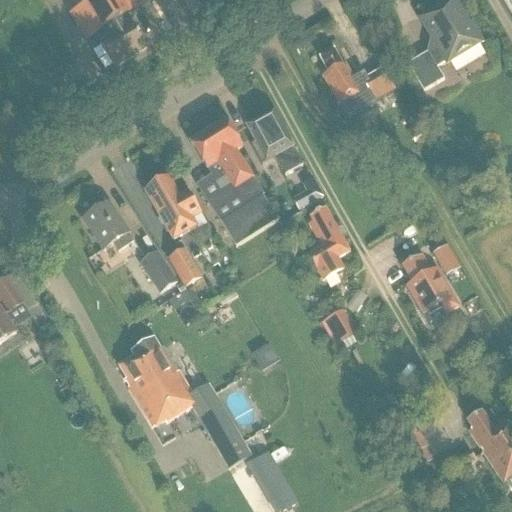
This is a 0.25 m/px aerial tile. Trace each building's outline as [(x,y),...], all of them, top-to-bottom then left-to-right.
[(124,21),(145,8),(140,0),(97,0),(71,16),(87,43),(104,33),(108,40),(100,45),(115,70),(147,50),(132,26),(128,28),(124,21)] [(181,0),(193,18),(219,1),(218,0),(181,0)] [(437,69),(481,43),(471,27),(468,28),(454,4),(423,22),(435,42),(433,43),(431,50),(432,51),(407,66),(423,94),(444,81),(437,69)] [(334,52),(320,60),(331,79),(325,82),(339,106),(340,106),(345,115),(350,125),(377,111),(373,103),(394,91),(383,72),(366,81),(363,74),(353,80),(345,65),(342,67),(334,52)] [(285,177),(302,168),(292,149),(292,148),(274,113),(247,128),(266,162),(275,158),(285,177)] [(200,192),(215,216),(236,250),(278,223),(262,197),(263,197),(253,180),(236,153),(242,149),(225,121),(190,143),(207,171),(209,170),(217,182),(200,192)] [(169,180),(145,194),(173,242),(197,228),(192,221),(201,215),(188,192),(179,198),(169,180)] [(314,181),(302,187),(312,206),(324,200),(314,181)] [(118,255),(134,245),(128,237),(129,236),(108,206),(84,222),(104,252),(113,247),(118,255)] [(322,280),(326,282),(341,274),(342,269),(338,262),(350,255),(341,240),(346,238),(341,230),(337,232),(325,212),(311,220),(313,224),(309,226),(322,250),(309,257),(317,272),(318,272),(322,280)] [(461,271),(448,248),(433,256),(447,279),(458,273),(461,271)] [(201,280),(185,253),(170,262),(186,289),(201,280)] [(154,258),(140,267),(160,297),(178,285),(158,255),(154,258)] [(406,289),(423,317),(440,307),(446,316),(458,309),(437,271),(432,274),(422,257),(402,268),(412,285),(406,289)] [(17,274),(7,280),(23,307),(39,330),(48,325),(17,274)] [(0,300),(9,315),(23,307),(7,280),(0,284),(0,300)] [(0,309),(0,346),(17,335),(1,309),(0,309)] [(335,346),(357,336),(344,311),(323,323),(335,346)] [(196,420),(228,472),(251,459),(207,387),(192,397),(164,351),(160,353),(153,342),(132,354),(135,359),(120,369),(127,381),(125,383),(153,430),(164,424),(166,426),(183,416),(188,425),(196,420)] [(364,366),(357,352),(352,354),(359,368),(364,366)] [(503,486),(505,485),(511,495),(511,433),(506,424),(494,433),(481,414),(467,424),(473,432),(469,434),(503,486)] [(412,470),(429,460),(424,451),(427,449),(413,424),(393,436),(412,470)] [(462,473),(476,463),(469,454),(455,463),(462,473)] [(277,511),(288,511),(294,509),(264,457),(250,465),(277,511)] [(167,474),(186,511),(192,511),(214,501),(193,460),(167,474)]
